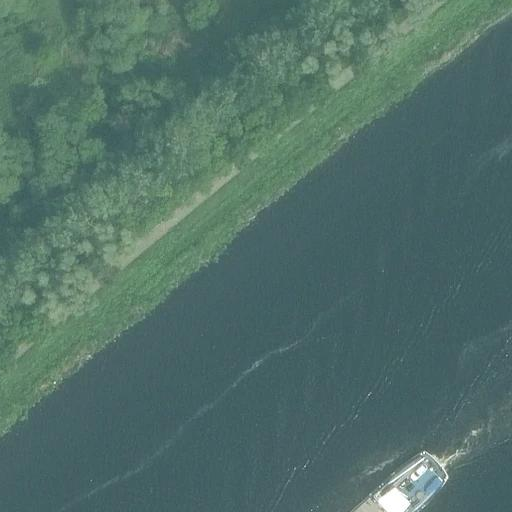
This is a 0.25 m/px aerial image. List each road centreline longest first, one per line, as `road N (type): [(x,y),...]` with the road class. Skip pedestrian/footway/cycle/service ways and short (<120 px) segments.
road 1 (unclassified): [(0,367),(440,0)]
road 2 (track): [(313,0),(191,93),(0,271)]
